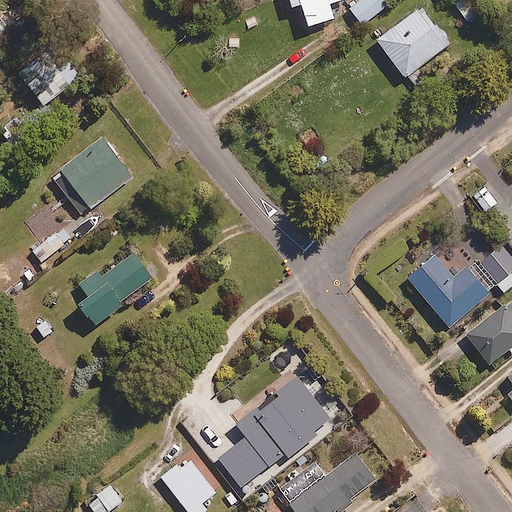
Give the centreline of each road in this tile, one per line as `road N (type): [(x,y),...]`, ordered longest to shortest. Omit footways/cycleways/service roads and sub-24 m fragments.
road 1 (residential): [(325,259),(270,220),(96,0)]
road 2 (residential): [(497,511),(342,309),(325,259)]
road 3 (residential): [(511,99),(365,216),(325,259)]
